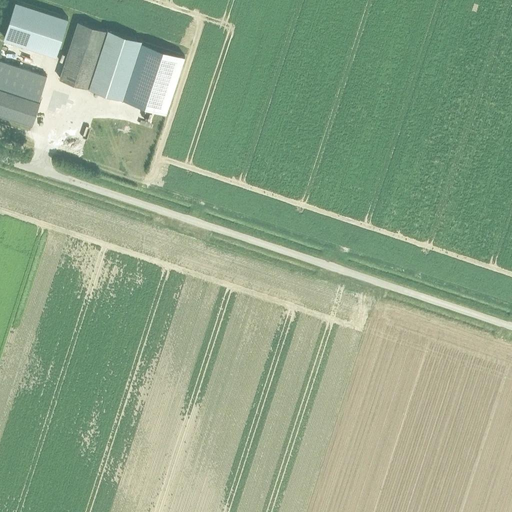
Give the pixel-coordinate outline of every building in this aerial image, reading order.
[(17,1),(5,39),(56,55),(68,18),(17,1)] [(60,78),(89,87),(123,98),(141,40),(78,21),(60,78)] [(123,98),(122,98),(166,112),(185,55),(141,41),(123,98)] [(0,114),(31,125),(40,97),(40,96),(47,75),(0,59),(0,114)] [(86,126),(83,132),(90,136),(93,130),(86,126)]
